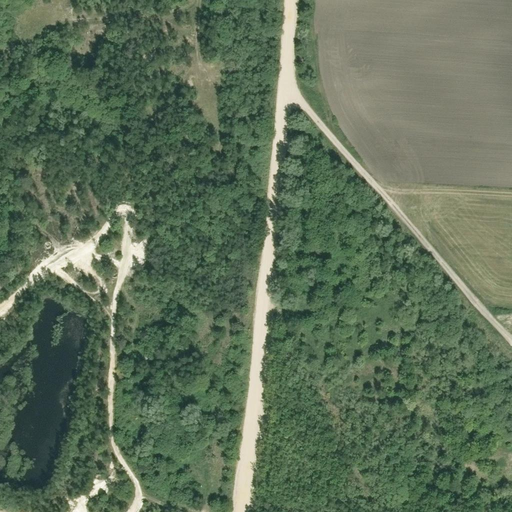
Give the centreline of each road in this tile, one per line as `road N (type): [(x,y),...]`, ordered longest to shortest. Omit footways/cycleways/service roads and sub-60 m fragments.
road 1 (track): [(240,511),(291,0)]
road 2 (track): [(285,76),(352,163),(511,338)]
